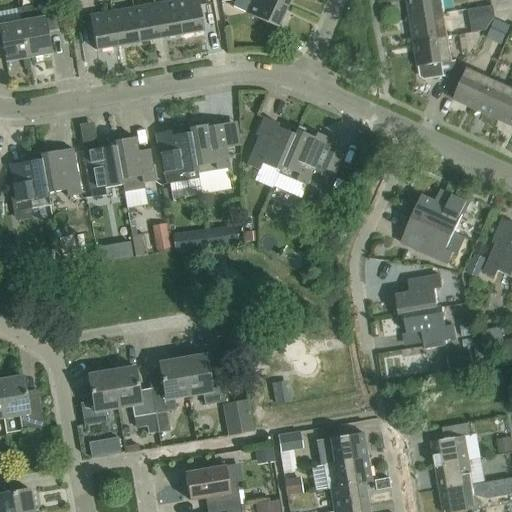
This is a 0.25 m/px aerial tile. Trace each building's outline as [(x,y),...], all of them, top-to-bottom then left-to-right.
[(174,0),(174,1),(180,35),(203,32),(196,0),(174,0)] [(285,8),(267,0),(250,0),(244,14),(276,28),(285,8)] [(443,14),(441,0),(405,0),(409,20),(443,14)] [(180,35),(174,1),(153,5),(159,39),(180,35)] [(41,6),(18,11),(21,22),(20,22),(27,59),(50,54),(46,32),(57,30),(52,3),(40,5),(41,6)] [(159,39),(153,5),(132,9),(138,43),(159,39)] [(138,43),(132,9),(111,13),(117,47),(138,43)] [(18,11),(0,13),(0,41),(4,63),(27,59),(20,22),(21,22),(18,11)] [(95,51),(117,47),(111,13),(88,17),(95,51)] [(413,43),(447,38),(443,14),(409,20),(413,43)] [(495,20),(490,29),(505,36),(509,26),(495,20)] [(481,36),(481,34),(465,36),(468,53),(481,36)] [(447,38),(413,43),(417,68),(419,68),(420,78),(424,80),(443,77),(441,64),(451,62),(447,38)] [(452,101),(475,111),(489,79),(467,69),(452,101)] [(489,79),(475,111),(497,121),(511,89),(489,79)] [(497,121),(511,127),(511,89),(497,121)] [(259,137),(246,166),(258,171),(260,164),(278,172),(280,167),(294,136),(275,128),(277,125),(261,118),(254,135),(259,137)] [(189,133),(195,168),(197,175),(228,169),(220,123),(196,127),(195,122),(187,124),(189,133)] [(278,172),(277,174),(295,182),(306,186),(304,190),(323,199),(338,165),(324,159),(331,141),(315,135),(314,139),(303,134),(305,130),(298,127),(294,136),(280,167),(278,172)] [(166,185),(178,183),(178,182),(197,178),(197,176),(197,175),(195,168),(189,133),(170,137),(169,133),(154,135),(157,154),(160,153),(166,185)] [(113,137),(115,147),(121,181),(140,177),(141,185),(154,182),(148,151),(136,153),(134,138),(121,141),(121,136),(113,137)] [(103,189),(122,185),(121,181),(115,147),(113,137),(106,138),(108,148),(83,152),(91,198),(104,196),(103,189)] [(46,149),(38,150),(46,194),(65,191),(67,198),(79,195),(71,149),(47,154),(46,149)] [(46,194),(38,150),(32,152),(33,156),(21,159),(22,163),(9,166),(17,212),(49,206),(46,194)] [(449,232),(449,231),(457,214),(464,217),(469,205),(440,192),(435,203),(421,197),(416,208),(412,206),(409,213),(418,217),(418,216),(449,232)] [(226,206),(231,216),(246,209),(241,199),(226,206)] [(103,242),(117,238),(109,211),(95,214),(103,242)] [(464,238),(449,231),(449,232),(418,216),(418,217),(409,235),(423,241),(418,252),(447,265),(452,254),(456,255),(464,238)] [(511,278),(511,224),(503,220),(492,244),(496,245),(483,273),(495,278),(498,272),(511,278)] [(173,250),(173,227),(155,227),(156,250),(173,250)] [(205,250),(238,246),(236,227),(202,232),(205,250)] [(0,253),(0,275),(2,276),(23,274),(19,257),(0,253)] [(394,317),(403,315),(438,310),(437,309),(434,290),(442,289),(439,276),(408,282),(410,294),(395,296),(397,308),(392,309),(394,317)] [(403,315),(407,335),(421,332),(423,344),(455,339),(453,327),(445,328),(442,308),(437,309),(438,310),(403,315)] [(181,360),(187,397),(202,394),(204,406),(225,403),(221,377),(209,379),(205,356),(181,360)] [(478,369),(477,357),(453,358),(453,370),(478,369)] [(173,399),(187,397),(181,360),(157,364),(161,387),(150,389),(154,415),(175,411),(173,399)] [(133,418),(154,415),(150,389),(138,391),(134,368),(110,372),(117,409),(131,406),(133,418)] [(117,409),(110,372),(86,376),(91,402),(79,404),(83,427),(107,423),(105,411),(117,409)] [(0,381),(0,406),(2,419),(18,416),(21,432),(42,428),(37,399),(25,401),(22,377),(0,381)] [(292,382),(280,384),(282,401),(294,400),(292,382)] [(253,405),(233,404),(232,432),(252,433),(253,405)] [(435,467),(468,462),(464,437),(469,436),(468,427),(443,431),(444,441),(431,443),(435,467)] [(299,434),(277,438),(279,455),(302,451),(299,434)] [(333,464),(366,458),(362,434),(318,441),(320,453),(331,451),(333,464)] [(510,453),(508,438),(495,441),(498,455),(510,453)] [(26,471),(24,458),(11,460),(14,473),(26,471)] [(326,490),(329,490),(329,489),(362,484),(370,483),(366,458),(333,464),(335,477),(324,479),(326,490)] [(439,491),(472,485),(468,462),(435,467),(439,491)] [(214,510),(239,506),(235,483),(227,485),(224,467),(184,474),(189,501),(212,497),(214,510)] [(390,489),(388,479),(373,481),(375,491),(390,489)] [(511,480),(478,483),(479,508),(511,505),(511,480)] [(0,511),(32,511),(29,490),(5,494),(3,482),(0,482),(0,511)] [(329,490),(332,511),(366,511),(362,484),(329,489),(329,490)] [(472,485),(439,491),(442,511),(464,511),(476,510),(472,485)] [(282,511),(283,502),(266,500),(264,511),(282,511)]
